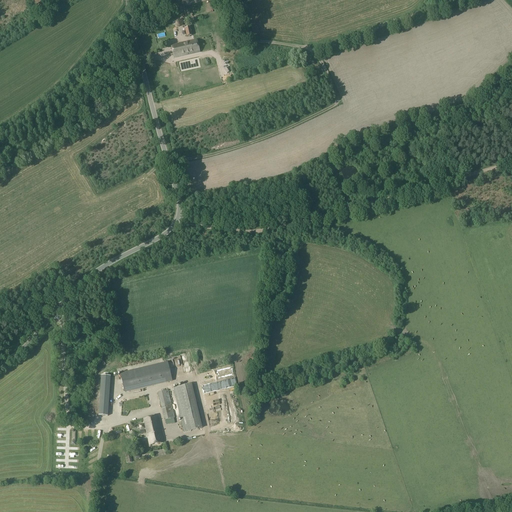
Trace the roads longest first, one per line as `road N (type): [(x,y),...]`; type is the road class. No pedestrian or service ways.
road 1 (unclassified): [(0,365),(103,265),(179,218),(129,0)]
road 2 (track): [(511,157),(249,228),(179,218)]
road 3 (track): [(104,424),(76,421),(69,407),(61,305)]
